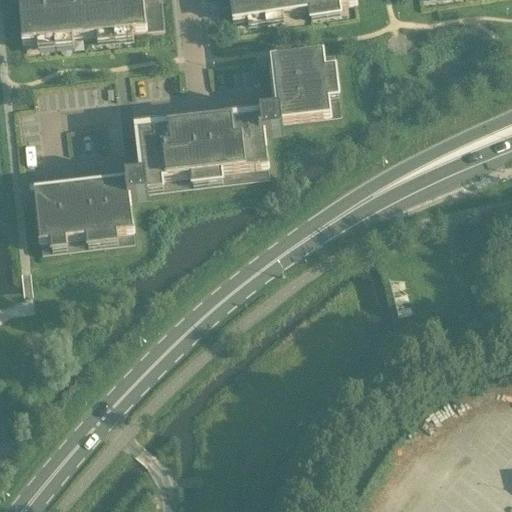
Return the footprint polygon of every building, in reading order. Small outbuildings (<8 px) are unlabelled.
[(165,35),(162,6),(164,5),(163,0),(18,0),(19,5),(22,38),(23,49),(24,49),(148,38),(147,37),(165,35)] [(357,9),(355,0),(229,0),(234,25),(234,28),(310,16),(311,26),(342,22),(340,11),(357,9)] [(270,185),(265,140),(284,138),(283,131),(332,125),(332,124),(342,123),(337,76),(326,77),(324,60),(274,66),(280,117),(262,120),(261,120),(262,125),(140,139),(145,182),(140,183),(128,184),(127,184),(127,190),(36,201),(37,211),(43,261),(136,250),(130,205),(149,203),(148,199),(270,185)] [(502,291),(511,290),(511,256),(500,257),(502,291)] [(416,443),(395,511),(436,511),(448,472),(511,465),(511,434),(456,441),(452,454),(416,443)]
